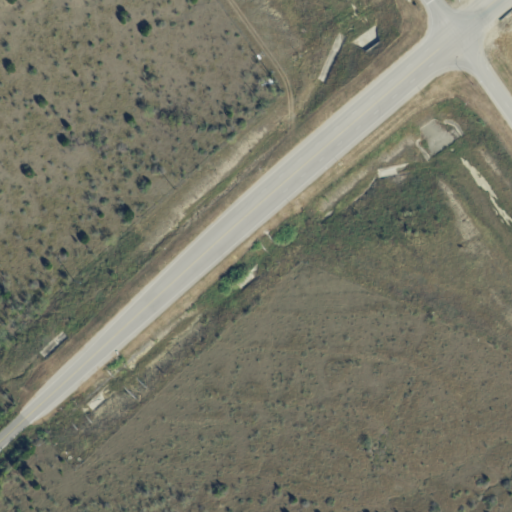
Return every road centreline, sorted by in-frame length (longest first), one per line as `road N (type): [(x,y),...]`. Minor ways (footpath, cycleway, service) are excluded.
road 1 (residential): [(0,445),(271,195)]
road 2 (residential): [(271,195),(455,35)]
